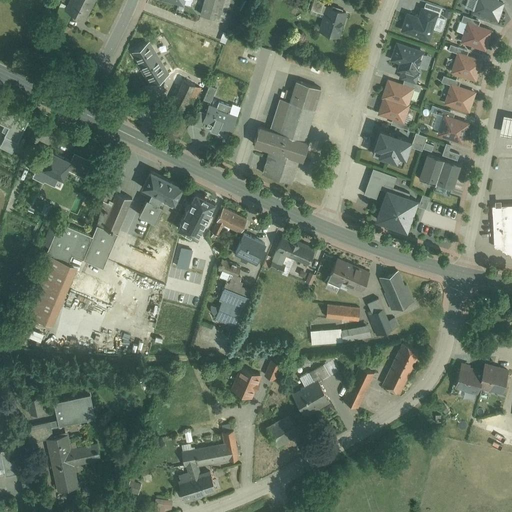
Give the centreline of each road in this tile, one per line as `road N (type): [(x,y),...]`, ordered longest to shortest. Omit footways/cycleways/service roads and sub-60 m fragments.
road 1 (residential): [(459,278),(441,361),(391,425),(203,511)]
road 2 (primary): [(324,230),(77,111)]
road 3 (residential): [(324,230),(393,0)]
road 4 (residential): [(511,54),(459,278)]
road 5 (primary): [(459,278),(324,230)]
road 6 (unclassified): [(131,0),(77,111)]
